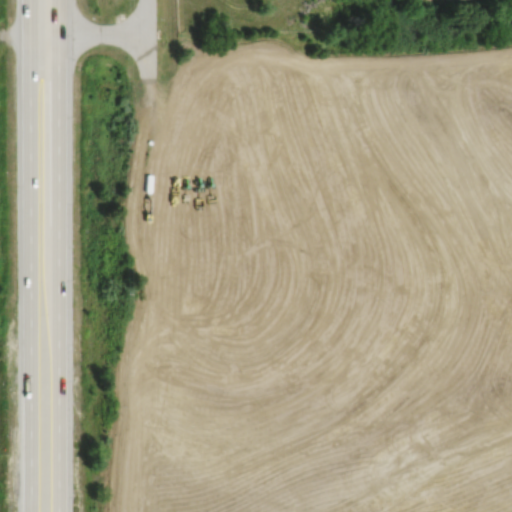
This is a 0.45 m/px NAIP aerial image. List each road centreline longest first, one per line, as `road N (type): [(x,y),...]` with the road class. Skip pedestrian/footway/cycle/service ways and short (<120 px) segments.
road 1 (trunk): [(58,511),(57,0)]
road 2 (trunk): [(30,0),(30,511)]
